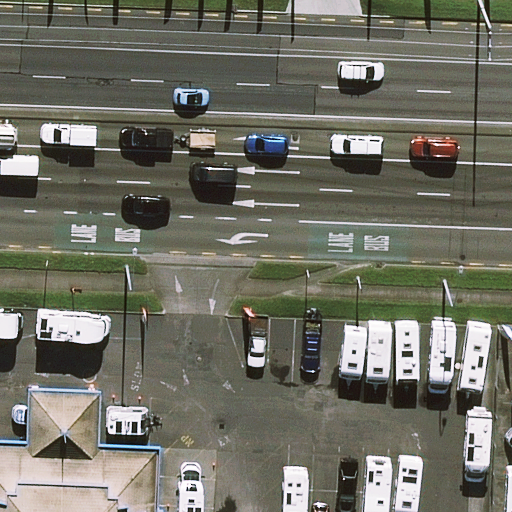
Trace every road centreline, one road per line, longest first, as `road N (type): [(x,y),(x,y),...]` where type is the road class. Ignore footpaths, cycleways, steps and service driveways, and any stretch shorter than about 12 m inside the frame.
road 1 (trunk): [(0,73),(511,94)]
road 2 (trunk): [(511,198),(0,179)]
